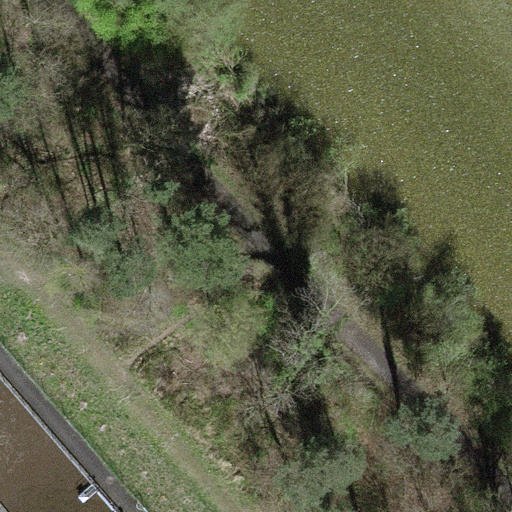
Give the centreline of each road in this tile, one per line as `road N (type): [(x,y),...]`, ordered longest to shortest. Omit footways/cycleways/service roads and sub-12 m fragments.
road 1 (track): [(509,511),(35,0)]
road 2 (track): [(243,511),(0,230)]
